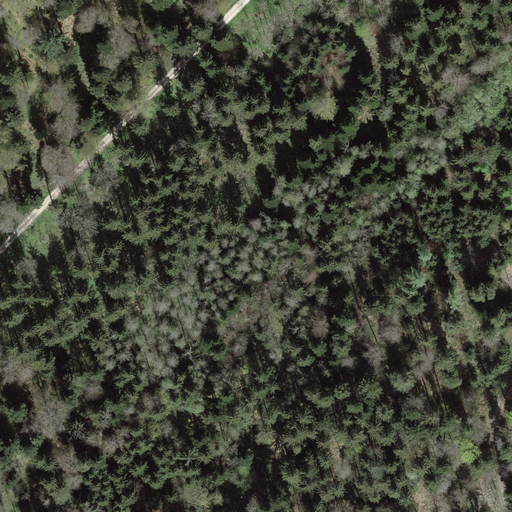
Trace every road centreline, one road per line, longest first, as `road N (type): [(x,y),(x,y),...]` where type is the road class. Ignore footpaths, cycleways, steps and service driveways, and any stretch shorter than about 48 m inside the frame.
road 1 (track): [(0,248),(242,0)]
road 2 (track): [(509,511),(495,428),(511,381)]
